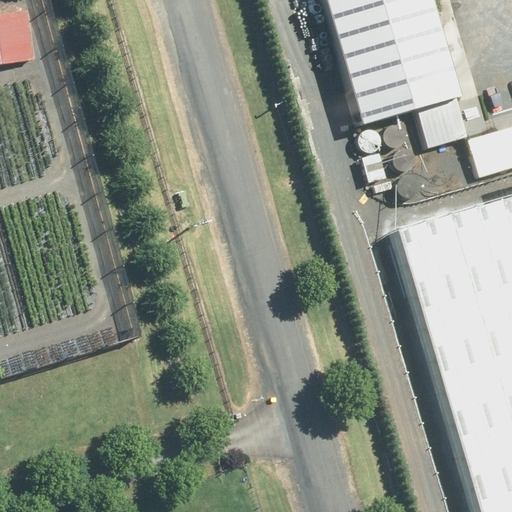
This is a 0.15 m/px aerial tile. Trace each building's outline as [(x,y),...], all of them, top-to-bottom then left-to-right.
[(419,0),(312,0),(353,128),(451,97),(419,0)] [(0,15),(0,69),(32,65),(24,12),(0,15)] [(401,123),(375,131),(396,200),(422,192),(401,123)] [(378,155),(359,159),(366,188),(385,183),(378,155)] [(511,511),(511,185),(379,224),(463,511),(511,511)]
